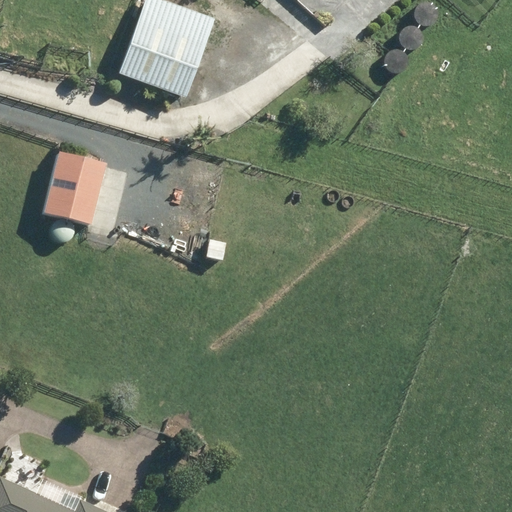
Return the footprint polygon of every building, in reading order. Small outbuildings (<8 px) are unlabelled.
[(160,0),(139,0),(112,75),(176,102),(209,18),(160,0)] [(434,4),(433,3),(432,3),(431,2),(429,1),(428,1),(427,0),(425,0),(424,0),(422,0),(421,0),(419,1),(418,1),(417,2),(416,3),(414,3),(413,4),(412,5),(411,7),(411,8),(410,9),(409,10),(409,12),(409,13),(408,15),(408,16),(409,17),(409,19),(409,20),(410,22),(410,23),(411,24),(412,25),(413,26),(414,27),(415,28),(417,29),(418,29),(419,30),(420,30),(421,30),(423,31),(424,31),(425,31),(427,30),(428,30),(429,30),(430,29),(432,28),(433,28),(434,27),(435,26),(435,25),(436,24),(437,23),(438,22),(438,21),(438,19),(439,18),(439,17),(439,16),(439,14),(439,13),(439,12),(438,10),(438,9),(437,8),(437,7),(436,6),(435,5),(434,4)] [(396,29),(395,30),(395,31),(394,32),(394,33),(393,35),(393,36),(393,37),(393,39),(393,40),(393,41),(393,43),(394,44),(394,45),(395,47),(395,48),(396,49),(397,50),(398,51),(399,52),(400,53),(401,53),(402,54),(404,55),(405,55),(406,56),(408,56),(409,56),(410,56),(412,56),(413,56),(414,55),(416,55),(417,55),(418,54),(419,53),(421,53),(422,52),(422,50),(423,49),(423,48),(423,47),(423,45),(423,44),(423,42),(423,41),(423,40),(422,38),(422,37),(421,36),(421,35),(420,34),(419,32),(418,31),(417,30),(416,30),(415,29),(414,28),(413,28),(411,27),(410,27),(409,26),(407,26),(406,26),(405,26),(403,26),(402,26),(401,27),(399,27),(398,28),(397,28),(396,29)] [(379,75),(380,75),(381,77),(382,78),(383,80),(384,81),(386,82),(387,82),(389,83),(390,84),(392,84),(394,84),(395,84),(397,83),(399,83),(400,82),(402,82),(403,81),(404,79),(406,78),(406,77),(407,75),(408,74),(408,72),(409,70),(409,69),(409,67),(408,65),(408,64),(407,62),(407,61),(406,59),(404,58),(403,57),(402,56),(400,55),(399,54),(398,53),(397,53),(396,52),(395,52),(394,51),(393,51),(391,51),(390,51),(389,51),(388,51),(386,51),(385,52),(384,52),(383,53),(382,54),(381,55),(380,55),(379,56),(378,57),(378,58),(377,60),(376,61),(376,62),(376,63),(376,64),(376,66),(376,67),(376,68),(376,70),(377,71),(377,72),(378,73),(378,74),(379,75)] [(56,145),(37,211),(105,233),(126,167),(56,145)] [(210,161),(181,154),(177,169),(206,176),(210,161)] [(97,511),(77,501),(70,511),(68,511),(0,478),(0,511),(97,511)]
